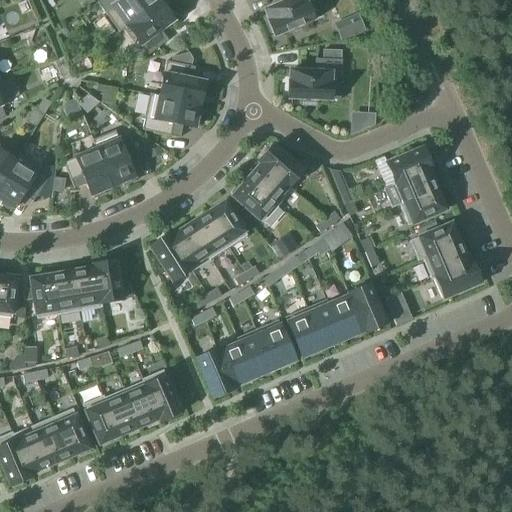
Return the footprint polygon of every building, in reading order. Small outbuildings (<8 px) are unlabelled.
[(101,0),(101,1),(97,4),(118,33),(122,30),(159,3),(156,0),(101,0)] [(286,0),(287,1),(263,11),(274,37),(287,31),(288,34),(302,28),(301,25),(322,17),(315,0),(286,0)] [(159,3),(122,30),(136,49),(139,46),(147,56),(167,41),(160,31),(173,22),(159,3)] [(366,32),(358,14),(345,19),(353,37),(366,32)] [(288,71),(287,100),(300,100),(300,103),(316,104),(316,100),(339,101),(340,60),(340,55),(321,54),(321,60),(314,59),(313,72),(288,71)] [(165,62),(158,98),(199,106),(204,81),(191,78),(193,68),(190,67),(169,63),(165,62)] [(0,81),(0,118),(5,117),(1,107),(9,104),(0,81)] [(103,87),(102,93),(116,96),(117,89),(103,87)] [(148,96),(141,131),(179,139),(181,127),(194,129),(194,127),(198,128),(201,116),(197,115),(199,106),(158,98),(148,96)] [(43,101),(37,111),(44,115),(50,106),(43,101)] [(114,131),(92,140),(95,149),(111,188),(120,184),(122,188),(134,183),(132,179),(133,179),(127,164),(139,159),(129,135),(117,140),(114,131)] [(0,146),(0,188),(19,159),(0,146)] [(259,164),(261,165),(287,188),(302,171),(274,146),(259,164)] [(386,164),(395,185),(428,171),(431,170),(426,160),(429,158),(425,149),(422,150),(421,148),(386,164)] [(95,149),(62,162),(72,187),(83,182),(89,197),(90,197),(92,201),(104,196),(102,192),(111,188),(95,149)] [(160,149),(148,154),(150,159),(162,154),(160,149)] [(19,159),(0,188),(0,200),(3,202),(1,206),(11,212),(13,209),(14,209),(22,196),(32,202),(45,181),(35,174),(40,166),(21,155),(19,159)] [(247,181),(277,207),(291,191),(287,188),(261,165),(254,173),(247,181)] [(428,171),(395,185),(390,187),(399,207),(437,191),(428,171)] [(54,178),(53,192),(63,193),(65,179),(54,178)] [(232,196),(231,197),(262,224),(277,207),(247,181),(240,189),(238,187),(231,195),(232,196)] [(437,191),(399,207),(407,227),(445,211),(437,191)] [(206,214),(228,248),(246,236),(241,228),(244,226),(238,217),(235,219),(224,202),(206,214)] [(344,206),(348,217),(356,213),(351,202),(344,206)] [(324,220),(329,227),(339,219),(334,213),(324,220)] [(209,260),(228,248),(206,214),(187,226),(209,260)] [(319,234),(329,227),(324,220),(315,227),(319,234)] [(451,224),(409,241),(418,262),(422,260),(460,244),(451,224)] [(170,237),(191,269),(192,272),(209,260),(187,226),(170,237)] [(322,240),(326,247),(336,240),(331,233),(322,240)] [(191,269),(170,237),(169,235),(149,248),(171,282),(189,270),(191,269)] [(273,248),(281,260),(297,249),(288,237),(273,248)] [(367,239),(359,242),(364,253),(372,250),(371,249),(374,248),(370,238),(367,240),(367,239)] [(312,247),(316,254),(326,247),(322,240),(312,247)] [(460,244),(422,260),(430,280),(432,279),(468,263),(460,244)] [(364,253),(371,268),(378,265),(372,250),(364,253)] [(286,265),(290,271),(300,265),(296,258),(286,265)] [(119,284),(115,262),(93,266),(100,304),(134,298),(128,283),(119,284)] [(468,263),(432,279),(442,300),(479,284),(470,263),(468,263)] [(276,271),(280,278),(290,271),(286,265),(276,271)] [(92,268),(72,272),(79,312),(101,309),(100,304),(93,266),(92,266),(92,268)] [(244,274),(248,281),(258,275),(254,267),(244,274)] [(72,272),(50,275),(57,316),(79,312),(72,272)] [(237,287),(248,281),(244,274),(233,280),(237,287)] [(16,278),(0,275),(0,317),(11,319),(16,278)] [(50,275),(29,279),(35,320),(57,316),(50,275)] [(363,332),(364,334),(386,325),(369,285),(347,294),(348,296),(348,297),(363,332)] [(384,301),(392,297),(387,286),(379,289),(384,301)] [(238,294),(243,301),(253,295),(249,288),(238,294)] [(206,295),(210,302),(221,297),(217,290),(206,295)] [(228,300),(232,307),(243,301),(238,294),(228,300)] [(199,308),(210,302),(206,295),(195,301),(199,308)] [(328,305),(343,341),(363,332),(348,297),(328,305)] [(392,297),(384,301),(389,312),(396,308),(392,297)] [(306,309),(321,344),(323,349),(343,341),(328,305),(327,305),(326,301),(306,309)] [(201,314),(205,322),(215,316),(212,309),(201,314)] [(284,319),(301,359),(323,349),(321,344),(306,309),(284,319)] [(190,320),(194,327),(205,322),(201,314),(190,320)] [(255,331),(272,371),(295,361),(277,321),(255,331)] [(237,344),(253,379),(272,371),(255,331),(236,339),(238,344),(237,344)] [(94,342),(97,350),(108,346),(106,339),(94,342)] [(128,346),(131,354),(142,350),(139,342),(128,346)] [(218,352),(233,388),(253,379),(237,344),(218,352)] [(120,358),(131,354),(128,346),(117,350),(120,358)] [(34,348),(24,349),(24,364),(35,363),(34,348)] [(75,348),(73,349),(64,351),(66,359),(78,356),(75,348)] [(195,359),(212,400),(233,390),(232,388),(233,388),(218,352),(217,352),(216,350),(195,359)] [(95,357),(99,369),(111,364),(107,353),(95,357)] [(87,360),(78,363),(76,363),(78,371),(90,368),(87,360)] [(46,371),(34,373),(36,381),(47,379),(46,371)] [(163,371),(142,380),(143,382),(159,420),(160,422),(180,413),(163,371)] [(34,373),(22,376),(24,384),(36,381),(34,373)] [(159,420),(143,382),(123,391),(139,428),(159,420)] [(103,399),(119,437),(139,428),(123,391),(104,399),(103,399)] [(102,397),(82,406),(99,445),(119,437),(103,399),(102,397)] [(72,409),(51,418),(69,458),(78,454),(79,458),(89,453),(88,450),(89,449),(72,409)] [(51,418),(32,427),(49,467),(69,458),(51,418)] [(12,435),(29,475),(49,467),(32,427),(12,435)] [(11,433),(0,437),(0,465),(9,486),(11,486),(12,489),(22,485),(20,482),(30,477),(29,475),(12,435),(11,433)]
